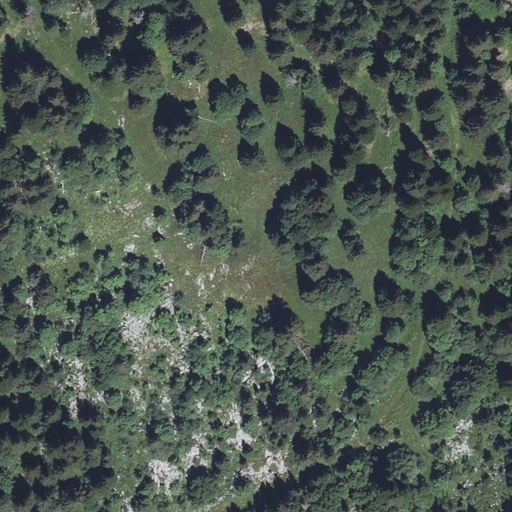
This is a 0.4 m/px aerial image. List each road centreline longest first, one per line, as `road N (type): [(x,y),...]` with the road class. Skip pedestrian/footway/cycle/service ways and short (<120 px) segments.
road 1 (track): [(222,511),(344,458),(407,381),(436,288),(456,170),(448,76),(455,0)]
road 2 (track): [(0,282),(96,250),(199,145),(233,0)]
